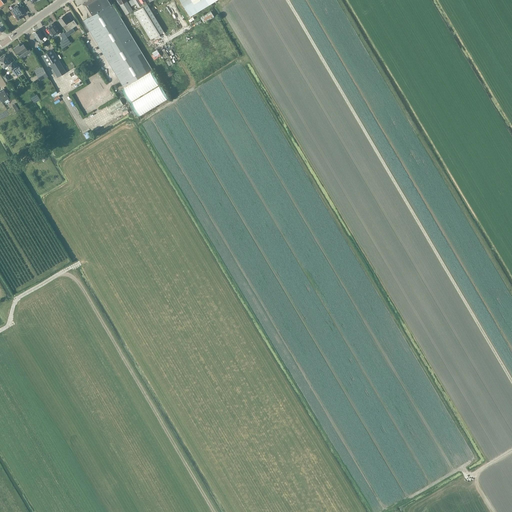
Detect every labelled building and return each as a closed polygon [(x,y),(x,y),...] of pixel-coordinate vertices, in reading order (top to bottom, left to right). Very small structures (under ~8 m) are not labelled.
[(89,0),(82,4),(90,17),(84,21),(83,21),(120,81),(123,87),(152,69),(112,3),(113,3),(111,0),(89,0)] [(117,0),(126,14),(133,10),(126,0),(117,0)] [(131,0),(129,1),(132,6),(136,4),(138,8),(139,9),(144,6),(142,3),(145,1),(146,0),(148,0),(150,2),(153,0),(131,0)] [(180,0),(191,16),(213,2),(217,0),(180,0)] [(139,9),(134,12),(151,39),(164,31),(145,1),(142,3),(144,6),(139,9)] [(10,11),(17,21),(18,20),(19,20),(20,19),(20,18),(21,18),(20,16),(24,14),(17,4),(14,7),(15,8),(10,11)] [(200,19),(203,23),(214,16),(210,12),(200,19)] [(67,32),(77,25),(74,20),(71,22),(65,14),(58,19),(67,32)] [(60,32),(54,22),(47,27),(53,37),(60,32)] [(33,33),(40,44),(44,42),(42,39),(47,35),(43,30),(40,31),(39,29),(33,33)] [(71,43),(64,32),(60,34),(67,45),(71,43)] [(20,45),(15,49),(22,59),(32,52),(29,49),(28,49),(24,44),(21,46),(20,45)] [(53,49),(42,56),(48,66),(50,65),(58,78),(67,73),(53,49)] [(150,54),(153,60),(161,55),(157,49),(150,54)] [(1,57),(0,57),(0,63),(0,64),(1,63),(5,68),(8,65),(16,77),(23,72),(14,60),(12,62),(10,63),(5,56),(2,58),(1,57)] [(44,69),(36,73),(41,81),(42,80),(48,77),(44,69)] [(123,90),(131,103),(161,84),(153,72),(123,90)] [(65,90),(72,88),(70,82),(63,84),(65,90)] [(132,105),(140,117),(170,99),(162,86),(132,105)] [(6,88),(0,91),(0,98),(1,100),(4,104),(12,99),(6,88)] [(127,109),(124,105),(121,100),(108,107),(114,118),(122,114),(121,112),(127,109)] [(71,116),(74,121),(81,133),(90,128),(88,125),(83,128),(74,114),(71,116)] [(109,116),(103,119),(105,124),(112,120),(109,116)]
